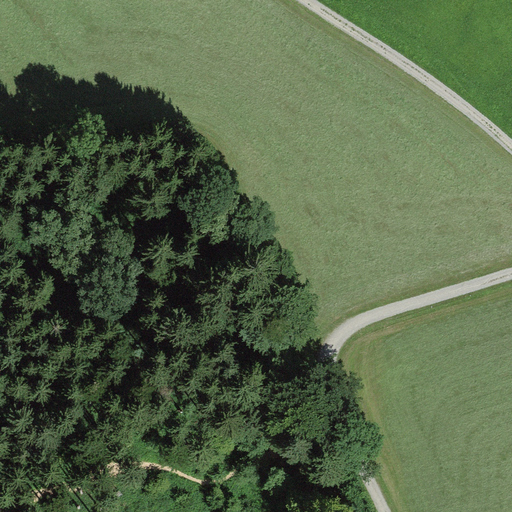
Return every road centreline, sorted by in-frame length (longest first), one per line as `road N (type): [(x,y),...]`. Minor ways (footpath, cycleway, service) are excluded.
road 1 (track): [(511,273),(370,317),(329,346),(326,383),(387,511)]
road 2 (track): [(306,0),(444,90),(511,148)]
